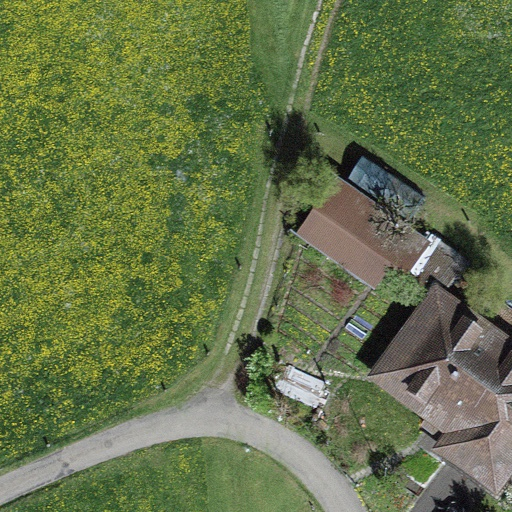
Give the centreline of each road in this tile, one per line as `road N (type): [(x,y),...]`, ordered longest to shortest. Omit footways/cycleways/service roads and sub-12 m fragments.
road 1 (track): [(213,420),(252,307),(329,0)]
road 2 (unclassified): [(344,511),(292,450),(261,431),(204,419),(122,438),(0,493)]
